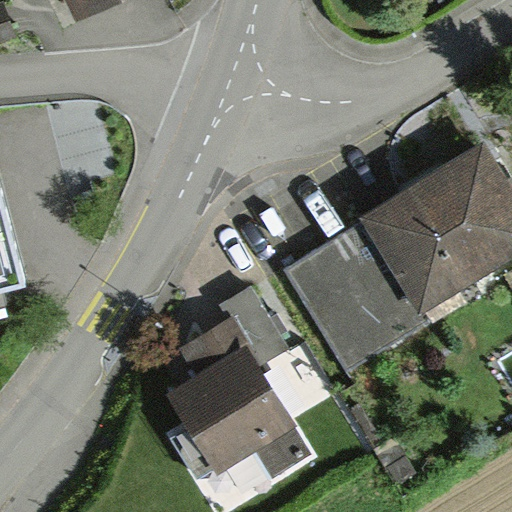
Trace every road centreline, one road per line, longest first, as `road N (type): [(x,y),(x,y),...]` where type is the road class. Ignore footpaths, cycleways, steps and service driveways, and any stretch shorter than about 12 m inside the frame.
road 1 (residential): [(226,80),(110,318),(70,370)]
road 2 (residential): [(226,80),(357,108),(511,12)]
road 3 (residential): [(0,78),(169,66),(226,80)]
road 4 (residential): [(23,511),(70,370)]
